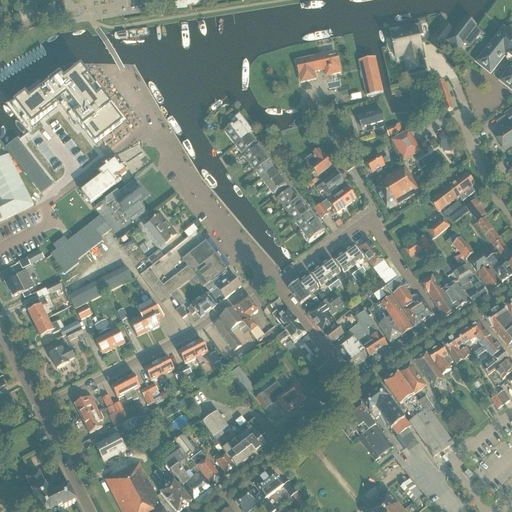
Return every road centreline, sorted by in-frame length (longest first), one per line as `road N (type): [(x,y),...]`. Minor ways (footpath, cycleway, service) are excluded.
road 1 (residential): [(267,274),(196,330),(40,411)]
road 2 (residential): [(445,329),(371,217),(274,283)]
road 3 (residential): [(201,511),(356,389)]
road 4 (residential): [(511,219),(486,183),(448,66),(435,56)]
road 5 (residential): [(356,389),(274,283)]
road 6 (residential): [(267,274),(186,170)]
